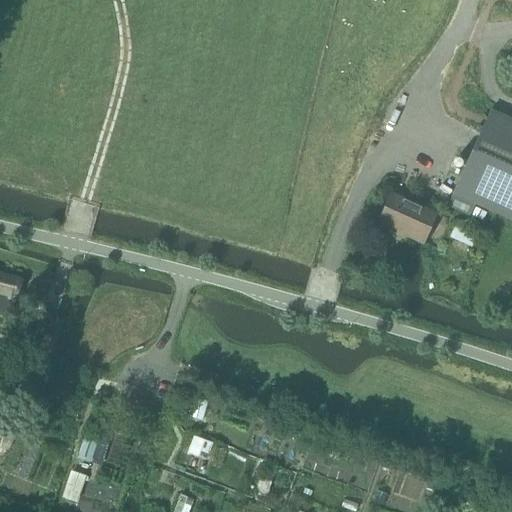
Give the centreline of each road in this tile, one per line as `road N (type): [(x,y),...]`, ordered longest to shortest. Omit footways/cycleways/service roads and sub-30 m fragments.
road 1 (unclassified): [(511,365),(0,227)]
road 2 (track): [(153,366),(511,479)]
road 3 (track): [(444,0),(432,17),(361,63),(331,133),(316,251),(331,259)]
road 4 (track): [(121,0),(124,37),(70,245)]
